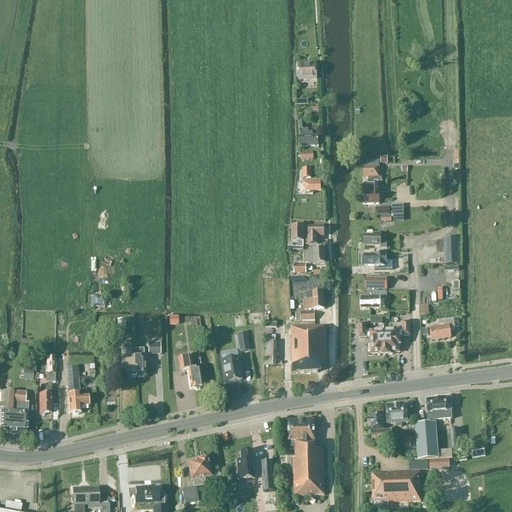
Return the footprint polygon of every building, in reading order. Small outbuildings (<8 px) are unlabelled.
[(316,80),(316,64),(298,65),(299,81),(316,80)] [(303,138),(298,138),(298,148),(318,147),(318,137),(312,137),(312,133),(308,133),(308,130),(305,130),(305,122),(298,122),(299,131),(302,130),(303,138)] [(313,160),(313,153),(301,154),(301,161),(313,160)] [(365,168),(363,168),(363,179),(368,179),(368,183),(369,183),(379,183),(379,182),(382,182),(382,178),(380,178),(379,168),(379,162),(365,162),(365,168)] [(311,179),(311,169),(302,170),(302,179),(311,179)] [(321,191),(320,181),(306,182),(306,184),(305,184),(305,192),(305,195),(313,195),(313,192),(321,191)] [(363,187),(363,194),(363,205),(379,205),(379,194),(378,194),(377,183),(369,183),(368,183),(368,187),(363,187)] [(390,205),(391,223),(402,223),(401,204),(390,205)] [(390,216),(389,208),(375,209),(375,216),(381,216),(381,223),(390,222),(390,216)] [(304,242),(304,228),(292,228),(292,242),(297,242),(297,248),(298,248),(298,251),(303,251),(303,248),(303,242),(304,242)] [(318,238),(324,238),(324,229),(309,229),(309,238),(308,238),(308,244),(309,244),(309,245),(318,245),(318,238)] [(381,244),(381,236),(381,233),(373,233),(373,236),(364,236),(364,248),(380,248),(380,250),(387,250),(387,244),(381,244)] [(460,265),(459,249),(444,249),(444,265),(460,265)] [(325,265),(325,250),(309,251),(309,255),(305,256),(305,261),(310,261),(310,265),(325,265)] [(379,256),(364,256),(364,267),(374,267),(374,270),(392,270),(392,262),(385,262),(385,256),(379,256)] [(306,274),(306,265),(293,266),(294,274),(306,274)] [(387,290),(387,279),(365,279),(366,290),(387,290)] [(324,310),(323,292),(313,293),(306,294),(306,300),(305,300),(305,311),(324,310)] [(81,316),(102,316),(102,293),(82,293),(81,316)] [(386,293),(380,293),(371,293),(371,299),(361,299),(361,310),(380,310),(380,301),(386,301),(386,293)] [(314,322),(314,313),(296,314),(296,322),(314,322)] [(178,326),(178,317),(169,318),(169,326),(178,326)] [(125,330),(125,320),(117,320),(117,331),(125,330)] [(431,341),(450,339),(449,330),(454,329),(453,320),(438,322),(439,328),(430,329),(431,341)] [(398,331),(384,332),(386,356),(392,356),(392,354),(399,354),(399,346),(400,346),(400,340),(399,340),(399,337),(403,336),(403,337),(410,337),(409,323),(402,323),(403,331),(398,332),(398,331)] [(365,325),(359,325),(359,339),(366,339),(366,338),(371,338),(371,346),(369,347),(369,353),(371,353),(371,355),(379,355),(379,357),(386,356),(384,332),(370,333),(366,333),(365,325)] [(327,369),(325,327),(291,328),(293,375),(319,374),(318,370),(327,369)] [(247,333),(236,334),(239,353),(250,351),(247,333)] [(276,336),(266,336),(265,366),(276,366),(277,343),(275,343),(276,336)] [(160,355),(160,343),(148,344),(148,355),(160,355)] [(122,379),(135,379),(135,370),(134,370),(134,359),(133,359),(133,356),(130,356),(130,351),(130,346),(120,346),(121,359),(120,359),(122,379)] [(135,370),(135,379),(145,378),(144,358),(143,358),(142,351),(130,351),(130,356),(133,356),(133,359),(134,359),(134,370),(135,370)] [(193,390),(203,388),(199,369),(193,370),(191,357),(178,360),(180,372),(187,371),(190,388),(192,388),(193,390)] [(55,375),(55,358),(46,358),(46,375),(55,375)] [(238,360),(220,362),(223,385),(240,382),(239,375),(240,375),(238,360)] [(88,397),(80,397),(79,395),(80,395),(78,368),(68,369),(68,380),(69,396),(68,396),(69,415),(81,414),(80,407),(88,407),(88,397)] [(51,388),(51,385),(47,385),(47,388),(45,388),(45,385),(39,385),(39,396),(39,416),(52,415),(51,396),(52,396),(51,388)] [(2,394),(2,400),(0,427),(0,434),(27,436),(28,416),(27,416),(27,405),(25,405),(26,395),(13,394),(2,394)] [(451,412),(450,399),(426,401),(427,414),(428,414),(429,422),(451,420),(451,418),(450,412),(451,412)] [(408,424),(407,406),(386,407),(387,425),(408,424)] [(384,413),(370,414),(372,442),(392,440),(391,431),(385,431),(384,413)] [(315,450),(314,422),(288,423),(289,452),(295,451),(295,459),(293,459),(294,498),(324,497),(323,450),(315,450)] [(435,424),(415,426),(418,462),(438,460),(435,424)] [(462,450),(460,429),(449,430),(451,451),(462,450)] [(415,440),(404,441),(404,450),(416,449),(415,440)] [(240,463),(236,463),(237,482),(254,481),(252,453),(240,454),(240,463)] [(204,480),(211,479),(207,459),(197,461),(198,462),(187,464),(191,482),(192,482),(194,489),(205,486),(204,480)] [(449,461),(429,461),(429,471),(449,471),(449,461)] [(262,464),(264,492),(275,492),(274,463),(262,464)] [(382,475),(372,476),(373,503),(388,502),(388,504),(421,503),(420,473),(388,474),(388,476),(382,476),(382,475)] [(158,494),(158,489),(135,489),(136,505),(153,504),(153,511),(166,511),(166,508),(164,508),(163,494),(158,494)] [(98,505),(98,490),(73,491),(72,507),(73,507),(73,511),(83,511),(84,506),(87,506),(87,510),(100,510),(100,511),(108,511),(108,505),(98,505)] [(197,500),(195,490),(182,493),(184,502),(197,500)] [(20,511),(21,506),(6,503),(4,511),(20,511)]
